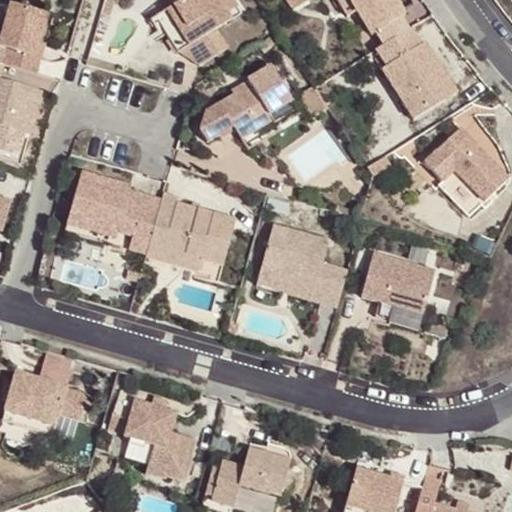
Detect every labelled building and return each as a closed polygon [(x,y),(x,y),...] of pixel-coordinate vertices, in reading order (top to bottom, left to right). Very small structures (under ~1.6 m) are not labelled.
[(231,21),(217,0),(168,0),(172,6),(184,24),(167,35),(178,53),(181,52),(231,21)] [(357,14),(348,0),(334,0),(347,20),(357,14)] [(396,0),(348,0),(357,14),(371,37),(375,34),(384,46),(409,30),(401,18),(406,15),(397,0),(396,0)] [(47,15),(9,4),(0,36),(0,48),(7,50),(3,65),(36,75),(41,59),(35,57),(40,43),(47,15)] [(184,24),(172,6),(151,20),(153,25),(159,32),(163,29),(167,35),(184,24)] [(442,78),(439,74),(443,71),(425,43),(421,45),(410,30),(409,30),(384,46),(375,51),(386,67),(381,70),(413,122),(458,94),(446,76),(442,78)] [(216,31),(181,52),(200,67),(228,50),(216,31)] [(41,59),(45,44),(40,43),(35,57),(41,59)] [(42,92),(0,80),(0,76),(3,65),(0,64),(0,128),(8,131),(29,137),(42,92)] [(292,102),(271,66),(246,81),(250,87),(234,96),(206,111),(199,133),(206,144),(233,129),(240,141),(271,122),(268,116),(292,102)] [(250,87),(246,81),(230,91),(234,96),(250,87)] [(328,111),(311,87),(303,92),(301,103),(313,120),(328,111)] [(0,135),(6,137),(8,131),(0,128),(0,135)] [(484,163),(477,156),(482,152),(460,128),(425,163),(443,182),(444,183),(455,172),(483,201),(485,203),(509,180),(489,159),(484,163)] [(489,159),(482,152),(477,156),(484,163),(489,159)] [(483,201),(455,172),(444,183),(443,182),(438,186),(468,218),(483,201)] [(131,187),(81,173),(66,226),(84,231),(86,223),(132,236),(151,241),(160,208),(128,199),(130,192),(131,187)] [(162,201),(130,192),(128,199),(160,208),(162,201)] [(223,268),(236,220),(199,210),(191,207),(178,204),(179,199),(164,194),(162,201),(160,208),(151,241),(149,247),(200,261),(223,268)] [(290,204),(268,197),(265,210),(287,216),(290,204)] [(0,230),(3,232),(11,203),(0,200),(0,230)] [(118,232),(86,223),(84,231),(116,240),(118,232)] [(323,264),(328,242),(272,227),(256,286),(289,295),(291,286),(286,285),(287,278),(324,288),(320,304),(337,310),(348,273),(323,264)] [(151,241),(132,236),(128,252),(146,256),(149,247),(151,241)] [(200,261),(149,247),(146,256),(145,259),(198,273),(200,261)] [(435,272),(373,255),(360,298),(379,303),(392,307),(423,316),(435,272)] [(223,268),(200,261),(198,273),(220,279),(223,268)] [(324,288),(287,278),(286,285),(291,286),(289,295),(320,304),(324,288)] [(388,321),(392,307),(379,303),(376,317),(388,321)] [(423,316),(392,307),(388,321),(388,322),(419,332),(420,327),(423,316)] [(236,337),(239,326),(230,323),(227,335),(236,337)] [(88,395),(16,373),(13,382),(10,393),(1,422),(52,437),(58,414),(79,421),(88,395)] [(13,382),(4,380),(2,391),(10,393),(13,382)] [(176,414),(134,402),(128,421),(123,439),(153,447),(147,467),(167,472),(166,476),(183,481),(195,442),(170,434),(176,414)] [(128,421),(112,417),(107,434),(123,439),(128,421)] [(210,479),(202,508),(208,510),(210,504),(215,485),(238,492),(233,509),(244,511),(273,511),(278,498),(280,499),(290,462),(290,461),(291,459),(291,458),(290,457),(290,456),(289,454),(289,453),(288,452),(287,451),(286,451),(286,450),(285,450),(284,449),(283,448),(268,444),(265,455),(248,450),(243,469),(221,462),(216,482),(210,479)] [(167,472),(147,467),(145,476),(165,481),(166,476),(167,472)] [(394,511),(403,479),(390,474),(389,479),(355,470),(344,507),(360,511),(394,511)] [(238,492),(215,485),(210,504),(233,510),(233,509),(238,492)] [(459,511),(467,511),(470,505),(457,501),(454,510),(459,511)]
